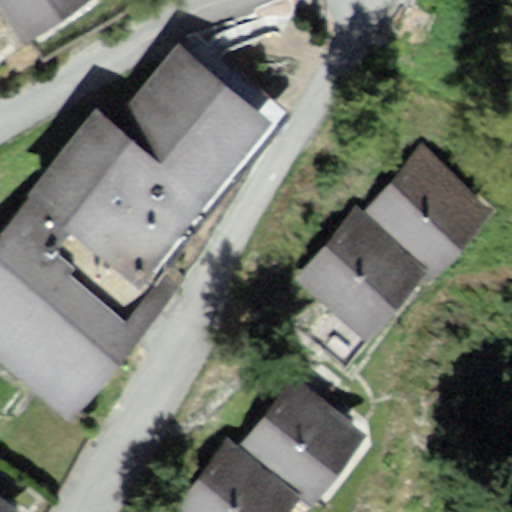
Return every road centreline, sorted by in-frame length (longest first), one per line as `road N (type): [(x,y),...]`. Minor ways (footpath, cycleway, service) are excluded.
road 1 (residential): [(370,0),(76,511)]
road 2 (residential): [(208,0),(0,116)]
